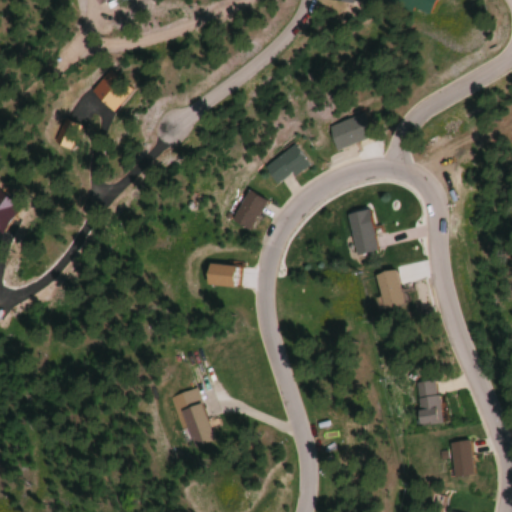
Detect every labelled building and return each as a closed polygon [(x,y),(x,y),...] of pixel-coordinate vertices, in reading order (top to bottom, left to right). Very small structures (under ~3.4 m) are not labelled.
[(376,0),(419,18),(426,0),(376,0)] [(365,140),(358,115),(321,126),(328,151),(365,140)] [(302,169),(292,148),(259,164),(269,185),(302,169)] [(244,232),(262,202),(244,191),(226,220),(244,232)] [(352,256),(372,252),(364,211),(343,215),(352,256)] [(232,266),(200,266),(200,287),(232,287),(232,266)] [(398,306),(389,271),(370,275),(379,310),(398,306)] [(409,383),(414,426),(436,424),(431,380),(409,383)] [(207,441),(195,389),(171,395),(183,447),(207,441)] [(467,476),(465,442),(446,443),(448,477),(467,476)]
